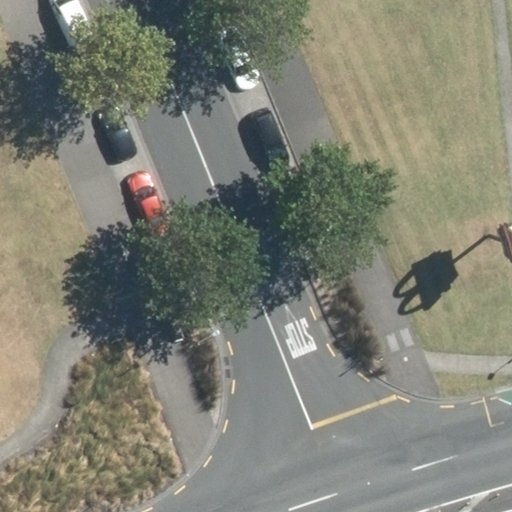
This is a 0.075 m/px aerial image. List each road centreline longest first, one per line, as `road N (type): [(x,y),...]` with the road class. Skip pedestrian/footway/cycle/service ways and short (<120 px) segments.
road 1 (unclassified): [(332,496),(139,0)]
road 2 (primary): [(332,496),(511,445)]
